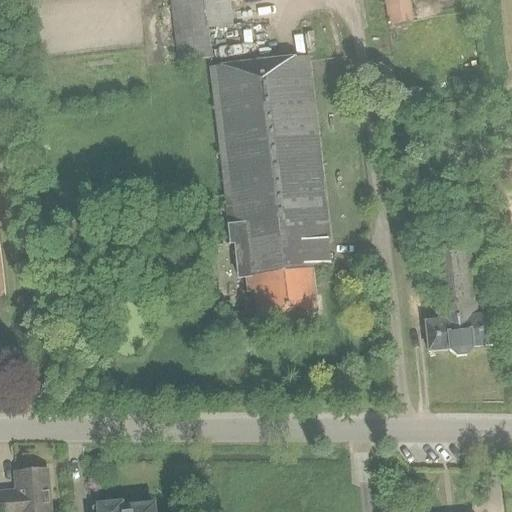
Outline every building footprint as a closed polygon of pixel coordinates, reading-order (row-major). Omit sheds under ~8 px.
[(229,0),(181,0),(173,1),(181,65),(212,61),(208,31),(206,14),(231,11),(229,0)] [(409,0),(384,0),(388,27),(413,24),(409,0)] [(308,269),(331,266),(306,57),(211,69),(232,245),(234,245),(238,278),(246,277),(247,291),(242,292),(244,312),(255,310),(256,320),(313,313),(310,282),(308,269)] [(465,105),(434,107),(435,119),(466,116),(465,105)] [(468,246),(431,250),(428,250),(436,323),(424,325),(428,355),(448,352),(448,354),(456,360),(465,359),(471,351),(471,350),(491,348),(488,318),(476,319),(468,246)] [(49,511),(45,472),(13,475),(15,492),(0,493),(0,511),(49,511)]
